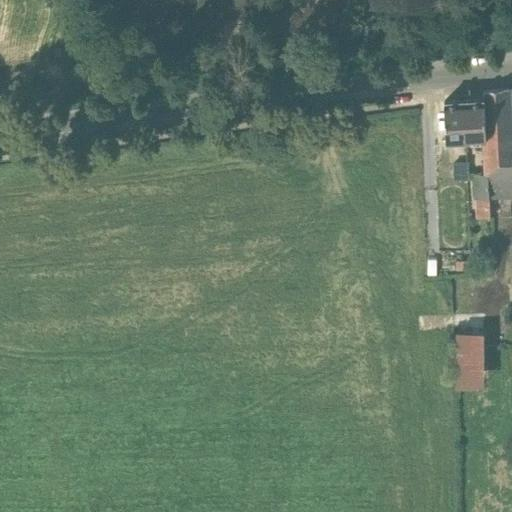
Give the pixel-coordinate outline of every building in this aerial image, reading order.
[(510,200),(511,199),(511,148),(508,88),(483,91),(484,98),(483,98),(486,139),(488,175),(490,201),(510,200)] [(465,99),(467,140),(486,139),(483,98),(465,99)] [(447,140),(467,140),(465,99),(445,101),(447,140)] [(453,164),(454,182),(469,181),(469,163),(453,164)] [(476,198),(488,198),(488,175),(474,176),(476,198)] [(488,200),(486,200),(475,200),(477,219),(491,219),(491,204),(489,203),(488,200)] [(486,383),(487,328),(458,327),(457,383),(486,383)]
